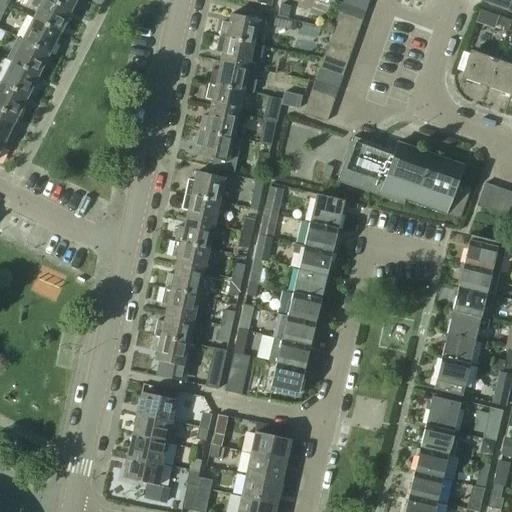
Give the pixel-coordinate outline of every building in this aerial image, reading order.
[(60,33),(70,12),(47,0),(33,0),(31,5),(39,9),(33,19),(60,33)] [(47,0),(70,12),(76,0),(47,0)] [(342,0),(343,1),(367,9),(370,0),(342,0)] [(343,1),(339,12),(363,21),(367,9),(343,1)] [(280,4),(277,16),(288,19),(290,7),(280,4)] [(339,12),(335,23),(359,32),(363,21),(339,12)] [(510,21),(498,17),(485,12),(482,20),(507,29),(510,21)] [(224,22),(220,37),(254,44),(259,21),(231,15),(229,24),(224,22)] [(274,18),(272,27),(294,31),(296,23),(291,22),(291,21),(274,18)] [(33,19),(22,41),(49,55),(60,33),(33,19)] [(335,23),(331,35),(355,43),(359,32),(335,23)] [(331,35),(327,46),(351,54),(355,43),(331,35)] [(220,37),(217,52),(223,53),(222,61),(259,70),(264,46),(254,44),(220,37)] [(22,41),(11,62),(38,76),(49,55),(22,41)] [(327,46),(323,57),(347,66),(351,54),(327,46)] [(488,88),(498,62),(474,53),(464,79),(488,88)] [(323,57),(319,68),(343,77),(347,66),(323,57)] [(285,77),(288,61),(278,59),(275,75),(285,77)] [(214,69),(211,83),(244,91),(254,93),(259,70),(222,61),(220,70),(214,69)] [(11,62),(1,84),(27,97),(38,76),(11,62)] [(488,88),(511,96),(511,94),(511,66),(498,62),(488,88)] [(319,68),(315,79),(339,88),(343,77),(319,68)] [(315,79),(311,90),(335,99),(339,88),(315,79)] [(211,108),(238,114),(244,91),(211,83),(207,99),(213,100),(211,108)] [(0,110),(16,119),(27,97),(1,84),(0,84),(0,110)] [(331,111),(335,99),(311,90),(307,102),(331,111)] [(283,93),(281,105),(285,106),(298,109),(301,97),(283,93)] [(267,97),(262,119),(276,122),(281,100),(267,97)] [(331,111),(307,102),(303,113),(327,122),(331,111)] [(203,116),(200,130),(233,138),(238,114),(211,108),(209,117),(203,116)] [(0,110),(0,137),(6,140),(16,119),(0,110)] [(263,121),(258,143),(271,146),(275,123),(263,121)] [(233,138),(200,130),(197,146),(202,147),(200,156),(228,162),(233,138)] [(352,137),(352,138),(336,182),(379,197),(404,206),(406,202),(444,216),(444,214),(460,219),(471,188),(456,183),(462,165),(399,142),(395,152),(352,137)] [(259,153),(256,169),(266,171),(269,155),(259,153)] [(324,165),(321,176),(330,179),(333,168),(324,165)] [(189,180),(186,194),(220,202),(225,178),(197,172),(195,181),(189,180)] [(489,210),(497,187),(485,183),(477,206),(489,210)] [(489,210),(501,214),(509,191),(497,187),(489,210)] [(264,211),(274,214),(279,191),(269,189),(264,211)] [(501,214),(511,218),(511,217),(511,192),(509,191),(501,214)] [(248,209),(256,211),(260,194),(252,192),(248,209)] [(188,211),(187,219),(214,225),(220,202),(186,194),(183,209),(188,211)] [(311,223),(337,229),(343,206),(316,199),(311,223)] [(268,239),(274,214),(264,211),(259,236),(268,239)] [(243,218),(240,231),(251,234),(254,220),(243,218)] [(179,227),(176,241),(209,249),(214,225),(187,219),(185,228),(179,227)] [(311,223),(305,246),(305,247),(332,253),(337,229),(311,223)] [(248,250),(251,234),(240,231),(237,248),(248,250)] [(259,236),(254,259),(263,261),(268,239),(259,236)] [(464,265),(499,273),(504,248),(470,240),(464,265)] [(178,257),(176,266),(204,272),(209,249),(176,241),(172,256),(178,257)] [(303,256),(300,270),(326,276),(332,253),(305,247),(305,246),(293,244),(291,253),(303,256)] [(254,259),(249,283),(258,285),(266,286),(269,270),(262,269),(263,261),(254,259)] [(233,263),(230,278),(241,280),(244,265),(233,263)] [(464,265),(459,288),(485,295),(485,294),(493,296),(499,273),(464,265)] [(169,273),(166,288),(199,295),(204,272),(176,266),(174,275),(169,273)] [(300,270),(294,293),(321,299),(326,276),(300,270)] [(237,296),(241,280),(230,278),(227,294),(237,296)] [(258,285),(249,283),(246,296),(255,297),(258,285)] [(168,304),(166,312),(194,318),(199,295),(166,288),(162,303),(168,304)] [(459,288),(453,311),(480,318),(485,295),(459,288)] [(294,293),(289,316),(315,323),(321,299),(294,293)] [(244,305),(238,329),(248,331),(253,307),(244,305)] [(223,310),(220,324),(231,326),(234,312),(223,310)] [(453,311),(447,335),(474,341),(477,327),(487,329),(489,320),(480,318),(453,311)] [(158,320),(155,334),(188,342),(194,318),(166,312),(164,321),(158,320)] [(279,314),(273,337),(283,340),(310,346),(315,323),(289,316),(279,314)] [(227,343),(231,326),(220,324),(217,341),(227,343)] [(248,331),(238,329),(235,343),(245,344),(248,331)] [(155,334),(152,350),(158,351),(156,360),(161,362),(158,376),(180,381),(185,382),(188,368),(183,366),(188,342),(155,334)] [(447,335),(442,358),(469,365),(474,341),(447,335)] [(273,337),(267,361),(277,363),(304,370),(310,346),(283,340),(273,337)] [(208,373),(220,375),(225,351),(213,348),(208,373)] [(511,351),(508,350),(503,372),(511,375),(511,372),(511,351)] [(244,381),(249,356),(233,353),(228,378),(244,381)] [(469,365),(442,358),(434,390),(461,396),(469,365)] [(304,370),(277,363),(272,387),(298,394),(304,370)] [(511,375),(503,372),(502,373),(497,372),(491,403),(504,407),(511,375)] [(154,387),(152,395),(166,398),(168,390),(154,387)] [(142,393),(138,414),(173,422),(178,401),(166,398),(152,395),(150,395),(142,393)] [(431,401),(426,425),(453,432),(459,408),(431,401)] [(486,439),(496,442),(503,411),(489,407),(482,439),(485,440),(486,439)] [(138,414),(133,434),(168,443),(173,422),(138,414)] [(198,428),(207,430),(210,418),(201,416),(198,428)] [(426,425),(420,448),(448,455),(455,456),(461,433),(453,432),(426,425)] [(205,441),(207,430),(198,428),(196,439),(205,441)] [(256,432),(251,454),(286,461),(291,440),(256,432)] [(133,434),(128,456),(163,464),(168,443),(133,434)] [(213,434),(210,445),(219,447),(222,436),(213,434)] [(492,456),(496,442),(486,439),(485,440),(482,454),(492,456)] [(511,440),(504,439),(500,456),(511,458),(511,440)] [(219,447),(210,445),(208,457),(217,459),(219,447)] [(420,448),(414,472),(442,478),(447,456),(448,455),(420,448)] [(251,454),(246,475),(281,483),(286,461),(251,454)] [(163,464),(128,456),(123,478),(148,483),(158,486),(163,464)] [(191,458),(188,470),(198,472),(201,461),(191,458)] [(498,461),(493,483),(502,486),(507,463),(498,461)] [(480,464),(475,486),(484,488),(489,466),(480,464)] [(185,483),(187,484),(181,508),(193,510),(198,487),(200,478),(197,477),(198,472),(188,470),(185,483)] [(414,472),(409,495),(436,502),(442,478),(414,472)] [(246,475),(241,496),(276,504),(281,483),(246,475)] [(212,481),(200,478),(198,487),(210,489),(212,481)] [(148,483),(145,498),(165,502),(168,488),(158,486),(148,483)] [(493,484),(487,508),(499,510),(502,498),(500,498),(503,486),(493,484)] [(475,511),(478,511),(484,489),(471,486),(466,510),(475,511)] [(205,511),(210,490),(210,489),(198,487),(193,510),(200,511),(205,511)] [(409,495),(404,511),(433,511),(436,502),(409,495)] [(274,511),(276,504),(241,496),(237,511),(274,511)]
